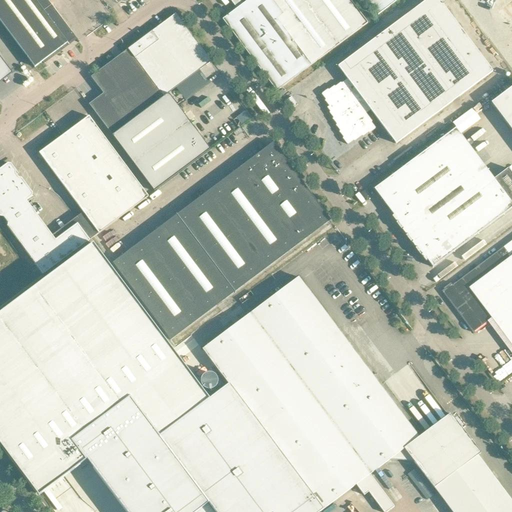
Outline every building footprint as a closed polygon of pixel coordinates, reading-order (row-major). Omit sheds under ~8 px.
[(0,0),(0,21),(35,67),(42,62),(75,37),(47,0),(0,0)] [(230,0),(236,9),(222,19),(276,91),(311,65),(277,19),(283,14),(272,0),(230,0)] [(272,0),(283,14),(277,19),(311,65),(338,45),(367,23),(349,0),(272,0)] [(437,0),(426,0),(338,67),(347,79),(342,83),(340,83),(335,87),(334,86),(329,90),(327,90),(322,93),(322,95),(326,100),(325,101),(332,110),(330,112),(329,113),(333,118),(333,119),(336,125),(336,126),(340,131),(339,132),(343,138),(343,139),(347,144),(348,145),(353,141),(354,141),(361,136),(363,137),(368,133),(369,133),(374,129),(375,128),(371,123),(372,122),(366,113),(370,110),(396,144),(492,72),(437,0)] [(366,0),(378,15),(398,0),(366,0)] [(511,0),(467,0),(511,59),(511,0)] [(122,54),(120,55),(155,103),(168,94),(211,61),(175,14),(163,23),(143,38),(122,54)] [(115,59),(91,77),(103,94),(89,104),(112,135),(155,103),(120,55),(115,59)] [(0,68),(5,65),(12,74),(0,57),(0,68)] [(511,87),(491,103),(511,131),(511,87)] [(168,94),(155,103),(112,135),(154,192),(210,150),(168,94)] [(291,97),(287,100),(292,108),(293,108),(297,105),(291,97)] [(237,116),(240,122),(251,117),(248,111),(237,116)] [(89,116),(39,153),(84,214),(74,220),(77,224),(55,240),(26,201),(32,196),(32,193),(21,178),(18,178),(15,174),(16,171),(11,164),(8,164),(0,169),(0,216),(0,217),(4,218),(8,223),(8,227),(42,275),(148,197),(89,116)] [(374,189),(394,215),(392,216),(426,262),(428,260),(433,267),(511,207),(511,172),(509,169),(496,180),(456,128),(374,189)] [(292,169),(289,166),(272,143),(112,263),(171,340),(330,220),(325,214),(320,207),(317,203),(292,169)] [(444,290),(442,291),(473,333),(491,319),(511,346),(511,242),(507,246),(453,286),(451,283),(443,289),(444,290)] [(0,312),(0,445),(36,493),(38,496),(74,469),(86,460),(72,441),(130,398),(159,438),(209,399),(93,243),(0,312)] [(25,261),(14,269),(28,287),(38,279),(25,261)] [(14,269),(4,277),(17,294),(28,287),(14,269)] [(4,277),(0,279),(0,293),(7,302),(17,294),(4,277)] [(298,277),(202,350),(228,385),(322,510),(356,485),(364,495),(368,492),(383,511),(386,511),(394,507),(370,474),(389,460),(419,438),(298,277)] [(209,399),(159,438),(214,511),(319,511),(322,510),(228,385),(209,399)] [(130,398),(72,441),(86,460),(125,511),(214,511),(159,438),(130,398)] [(413,462),(451,511),(511,511),(511,502),(477,456),(480,453),(450,414),(419,438),(389,460),(413,462)]
